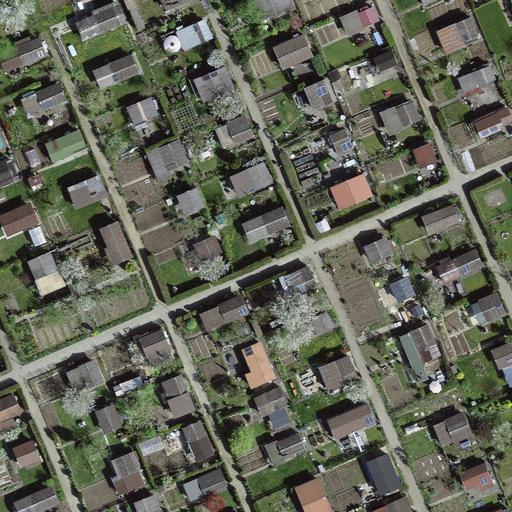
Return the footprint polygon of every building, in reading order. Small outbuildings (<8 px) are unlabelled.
[(185,0),(158,0),(162,7),(164,6),(166,9),(185,0)] [(296,7),(292,0),(251,0),(262,23),(296,7)] [(126,21),(118,2),(75,19),(83,38),(126,21)] [(339,15),(348,34),(365,27),(364,25),(380,18),(373,4),(369,6),(367,3),(359,7),(360,9),(357,11),(356,8),(339,15)] [(461,18),(436,28),(445,51),(481,36),(472,13),(470,14),(469,12),(460,16),(461,18)] [(175,29),(184,48),(213,36),(205,16),(184,25),(183,23),(176,26),(177,28),(175,29)] [(281,63),(283,67),(313,54),(310,46),(311,46),(306,33),(304,33),(303,31),(299,33),(298,30),(293,33),(294,35),(273,44),(275,48),(273,49),(279,64),(281,63)] [(47,53),(39,34),(31,37),(30,34),(14,41),(16,45),(0,51),(0,58),(5,71),(47,53)] [(373,55),(379,69),(397,62),(391,48),(373,55)] [(140,70),(132,51),(93,68),(101,88),(140,70)] [(473,70),(457,76),(465,96),(482,89),(480,83),(496,77),(490,63),(489,64),(488,61),(472,67),(473,70)] [(236,87),(226,63),(193,77),(204,101),(236,87)] [(333,82),(342,77),(337,66),(328,71),(333,82)] [(337,99),(327,76),(304,85),(305,87),(293,92),(300,110),(312,105),(313,108),(337,99)] [(59,80),(35,90),(34,88),(21,93),(23,96),(21,97),(27,112),(41,107),(41,109),(67,99),(59,80)] [(153,98),(151,95),(126,105),(136,129),(148,124),(147,119),(159,114),(156,107),(158,106),(154,97),(153,98)] [(380,110),(389,133),(405,127),(403,124),(420,118),(412,97),(380,110)] [(473,118),(481,136),(501,128),(499,125),(506,122),(507,125),(511,123),(511,113),(508,105),(503,107),(503,106),(496,109),(495,108),(473,118)] [(235,140),(235,142),(255,133),(245,112),(226,120),(226,122),(215,127),(223,146),(235,140)] [(351,140),(345,126),(339,129),(338,127),(328,132),(339,153),(356,145),(353,139),(351,140)] [(75,157),(72,149),(85,145),(78,127),(55,136),(59,145),(53,147),(60,163),(75,157)] [(191,166),(179,137),(159,145),(145,150),(158,180),(167,176),(166,175),(170,173),(171,174),(191,166)] [(434,161),(437,160),(430,141),(412,148),(419,167),(426,164),(427,168),(435,165),(434,161)] [(0,185),(20,177),(10,155),(0,159),(0,185)] [(274,180),(264,159),(230,174),(231,176),(222,180),(230,197),(238,193),(239,195),(274,180)] [(373,193),(364,170),(330,185),(340,207),(373,193)] [(108,193),(99,174),(68,187),(77,207),(108,193)] [(206,204),(197,184),(176,193),(185,213),(206,204)] [(40,221),(31,200),(0,213),(0,217),(7,235),(40,221)] [(452,202),(422,214),(430,234),(460,222),(459,217),(462,216),(457,203),(454,205),(452,202)] [(284,207),(283,203),(241,222),(251,243),(271,234),(270,232),(291,223),(290,220),(292,219),(287,206),(284,207)] [(111,263),(133,255),(118,219),(98,227),(105,242),(107,246),(104,247),(111,263)] [(223,250),(215,233),(193,242),(201,260),(223,250)] [(393,251),(386,234),(363,243),(370,260),(393,251)] [(484,264),(475,246),(436,264),(444,282),(484,264)] [(27,259),(42,294),(66,284),(50,248),(27,259)] [(287,297),(318,283),(309,263),(278,276),(287,297)] [(506,313),(497,289),(478,297),(479,299),(470,302),(478,323),(487,319),(488,321),(506,313)] [(227,321),(249,311),(240,292),(218,302),(219,303),(200,312),(207,328),(226,320),(227,321)] [(339,327),(331,307),(300,320),(308,340),(339,327)] [(442,353),(429,321),(409,329),(410,330),(399,334),(411,363),(415,361),(416,363),(442,353)] [(171,358),(166,347),(170,346),(163,327),(139,336),(147,355),(150,354),(154,365),(171,358)] [(252,387),(277,376),(260,339),(241,347),(251,369),(244,371),(252,387)] [(511,339),(491,347),(499,368),(501,367),(509,385),(511,383),(511,339)] [(359,376),(349,352),(318,365),(328,389),(359,376)] [(74,391),(103,380),(95,357),(76,364),(77,366),(66,370),(74,391)] [(175,416),(196,408),(182,373),(161,381),(175,416)] [(134,377),(112,385),(116,394),(123,391),(123,389),(137,384),(134,377)] [(254,395),(262,414),(290,403),(281,384),(254,395)] [(392,409),(419,398),(415,387),(388,398),(392,409)] [(14,391),(0,397),(0,431),(17,425),(13,416),(22,412),(14,391)] [(336,437),(376,420),(367,400),(327,417),(336,437)] [(122,407),(117,409),(114,402),(94,409),(104,436),(122,429),(121,426),(123,425),(120,418),(125,416),(122,407)] [(474,439),(463,409),(444,417),(445,419),(433,423),(441,445),(453,440),(456,446),(474,439)] [(273,433),(280,431),(273,417),(267,420),(273,433)] [(182,426),(196,460),(215,453),(201,419),(182,426)] [(264,443),(274,465),(286,459),(285,456),(306,447),(298,430),(277,439),(276,437),(264,443)] [(42,461),(33,438),(12,446),(21,469),(42,461)] [(395,467),(387,447),(370,454),(379,473),(395,467)] [(118,494),(144,483),(138,469),(141,467),(133,449),(110,459),(117,475),(111,477),(118,494)] [(494,483),(485,460),(459,470),(466,488),(477,483),(479,489),(494,483)] [(229,484),(221,465),(185,481),(193,500),(229,484)] [(306,511),(329,511),(334,510),(318,474),(295,485),(306,511)] [(158,492),(172,486),(171,482),(156,488),(158,492)] [(37,511),(60,502),(52,484),(14,500),(18,511),(37,511)] [(161,511),(160,508),(161,507),(155,492),(153,493),(152,491),(139,496),(140,498),(133,500),(137,511),(161,511)] [(407,511),(412,510),(406,494),(372,508),(373,511),(407,511)]
